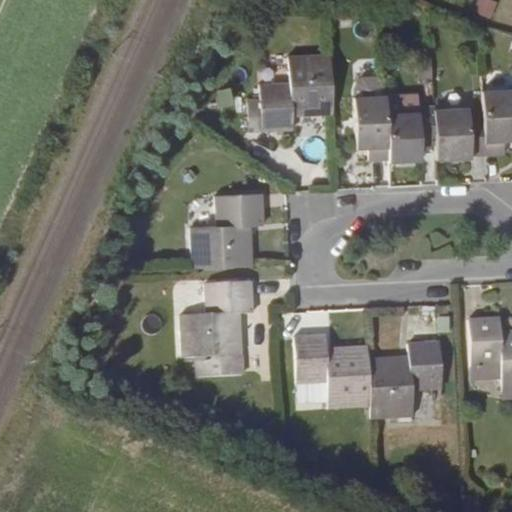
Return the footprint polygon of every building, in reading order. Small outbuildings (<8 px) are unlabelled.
[(489,19),(496,2),(490,0),(475,0),(470,12),(489,19)] [(288,83),(258,84),(258,101),(245,101),(246,121),(259,120),(260,131),(291,130),(291,116),(331,114),(328,54),(287,56),(288,83)] [(368,161),(388,160),(384,96),(384,84),(374,77),(361,78),(356,81),(353,87),(353,98),(351,98),(354,149),(367,148),(368,161)] [(511,141),(511,89),(481,91),(482,117),(485,155),(504,154),(503,142),(511,141)] [(433,107),(417,108),(416,94),(384,96),(388,160),(388,163),(420,162),(419,146),(419,134),(434,134),(433,110),(433,107)] [(482,117),(468,117),(468,109),(433,110),(434,134),(435,146),(436,159),(470,159),(470,156),(485,155),(482,117)] [(259,120),(246,121),(247,132),(260,131),(259,120)] [(434,134),(419,134),(419,146),(435,146),(434,134)] [(261,194),(213,197),(215,228),(189,229),(191,271),(251,268),(248,227),(263,226),(261,194)] [(202,312),(201,282),(174,283),(175,313),(202,312)] [(203,284),(205,315),(178,317),(180,358),(196,357),(197,378),(241,376),(238,315),(252,314),(250,282),(203,284)] [(511,331),(499,332),(499,319),(467,320),(469,367),(500,365),(502,392),(511,391),(511,331)] [(365,348),(325,350),(324,336),(293,338),(295,385),(325,383),(327,410),(369,408),(366,360),(365,348)] [(407,358),(366,360),(369,408),(369,420),(411,418),(410,391),(441,390),(438,343),(406,344),(407,358)]
